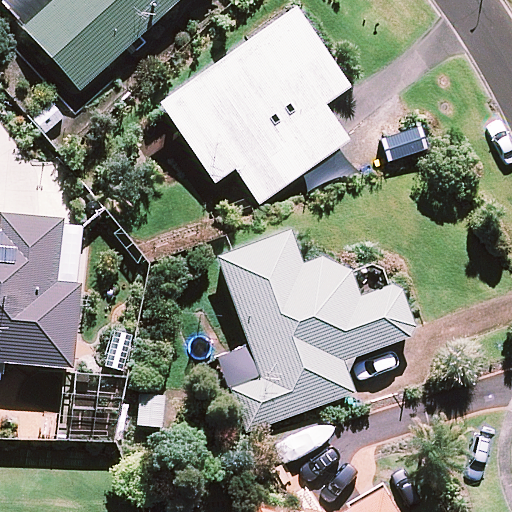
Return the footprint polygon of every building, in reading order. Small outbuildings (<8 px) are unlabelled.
[(35,0),(14,19),(80,89),(174,0),(35,0)] [(346,81),(286,0),(283,0),(151,97),(213,182),(232,168),(258,204),(348,138),(320,100),(346,81)] [(50,212),(0,208),(0,356),(68,360),(73,279),(46,277),(50,212)] [(298,259),(285,224),(214,251),(260,374),(229,385),(245,427),(351,388),(339,354),(411,327),(391,275),(357,288),(327,248),(298,259)] [(124,393),(72,391),(70,439),(121,441),(124,393)] [(174,392),(137,392),(137,425),(174,425),(174,392)] [(395,511),(368,466),(321,510),(251,490),(244,511),(395,511)]
